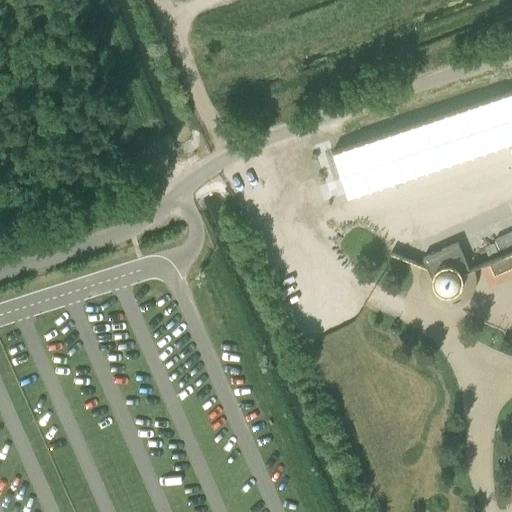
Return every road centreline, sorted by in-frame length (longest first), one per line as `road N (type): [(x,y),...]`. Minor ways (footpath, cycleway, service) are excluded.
road 1 (track): [(98,0),(179,185)]
road 2 (track): [(278,135),(329,261),(371,297)]
road 3 (track): [(230,154),(205,119),(155,0)]
